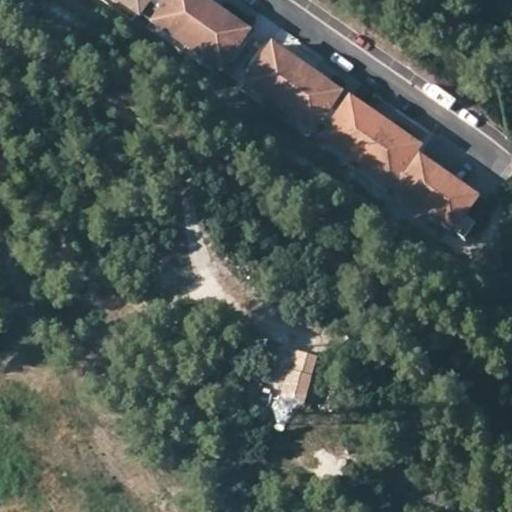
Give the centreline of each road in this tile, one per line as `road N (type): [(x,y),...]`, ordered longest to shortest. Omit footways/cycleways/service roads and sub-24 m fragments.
road 1 (track): [(346,346),(263,318),(224,283),(198,250),(186,152),(165,119),(0,43)]
road 2 (track): [(186,152),(244,160),(321,222),(398,261),(473,347),(511,417)]
road 3 (track): [(0,153),(64,225),(120,307),(184,291),(263,318)]
